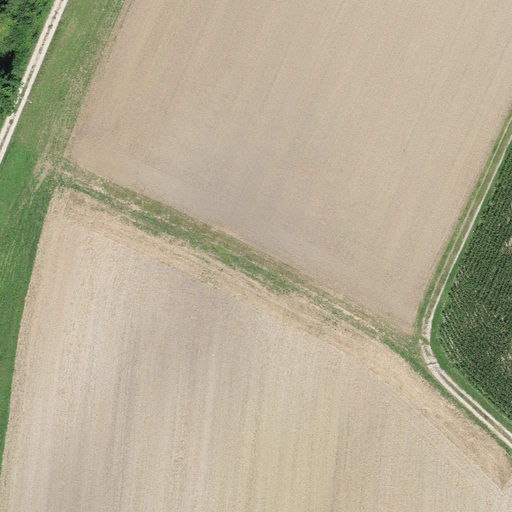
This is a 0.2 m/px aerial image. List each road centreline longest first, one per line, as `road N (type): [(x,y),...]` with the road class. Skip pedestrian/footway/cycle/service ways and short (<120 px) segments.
road 1 (track): [(511,116),(419,325),(433,366),(511,441)]
road 2 (track): [(64,0),(0,161)]
